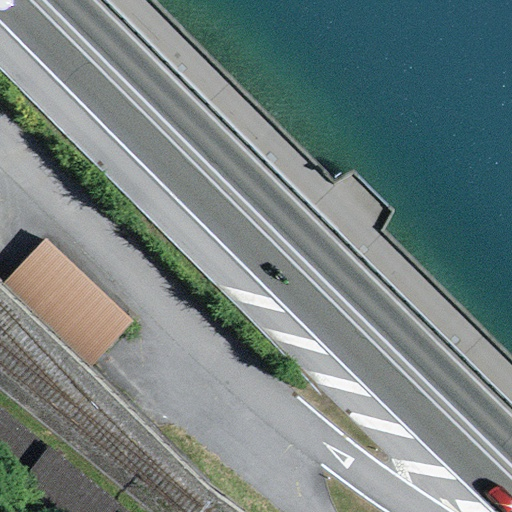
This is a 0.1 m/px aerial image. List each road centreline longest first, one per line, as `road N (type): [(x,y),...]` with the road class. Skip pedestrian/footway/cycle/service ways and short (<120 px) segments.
road 1 (primary): [(511,472),(39,0)]
road 2 (unclassified): [(0,136),(303,428)]
road 3 (primary): [(303,428),(420,511)]
